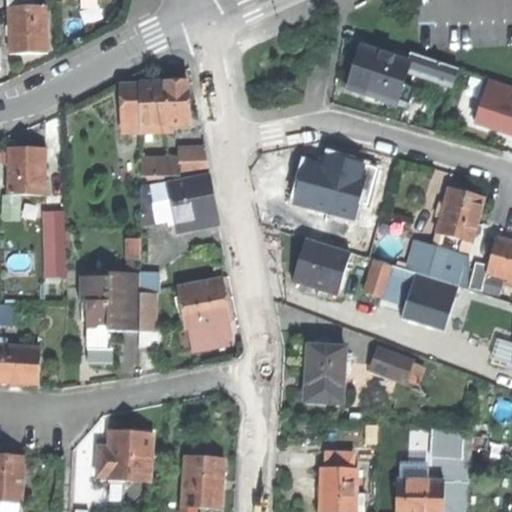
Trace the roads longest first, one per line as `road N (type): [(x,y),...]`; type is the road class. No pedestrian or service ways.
road 1 (residential): [(225,143),(329,124),(511,177)]
road 2 (unknown): [(249,270),(511,368)]
road 3 (residential): [(263,379),(221,379),(92,404),(63,419),(0,417)]
road 4 (residential): [(225,143),(263,379)]
road 5 (residential): [(0,110),(58,91),(197,21)]
road 6 (residential): [(263,379),(255,511)]
road 7 (residential): [(197,21),(225,143)]
